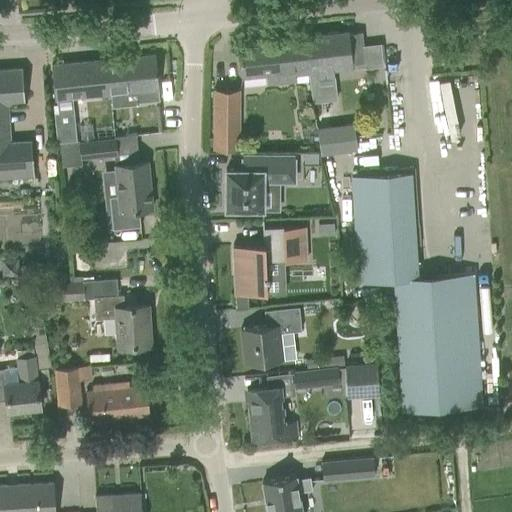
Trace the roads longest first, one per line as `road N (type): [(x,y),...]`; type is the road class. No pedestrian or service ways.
road 1 (residential): [(209,447),(193,259),(194,21)]
road 2 (track): [(209,447),(235,460),(511,431)]
road 3 (unknown): [(385,0),(417,234)]
road 4 (residential): [(209,447),(0,459)]
road 5 (tertiary): [(194,21),(0,35)]
road 6 (tertiary): [(194,21),(383,0)]
